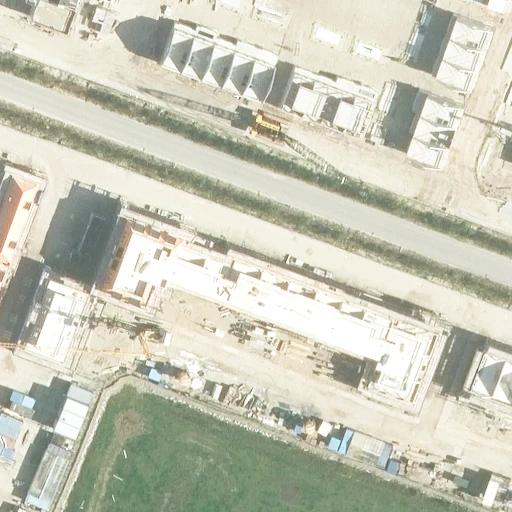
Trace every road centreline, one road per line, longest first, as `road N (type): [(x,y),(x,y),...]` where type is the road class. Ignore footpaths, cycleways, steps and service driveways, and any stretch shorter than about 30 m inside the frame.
road 1 (residential): [(445,201),(0,34)]
road 2 (residential): [(67,151),(511,319)]
road 3 (residential): [(0,338),(67,151)]
road 4 (residential): [(445,201),(511,17)]
